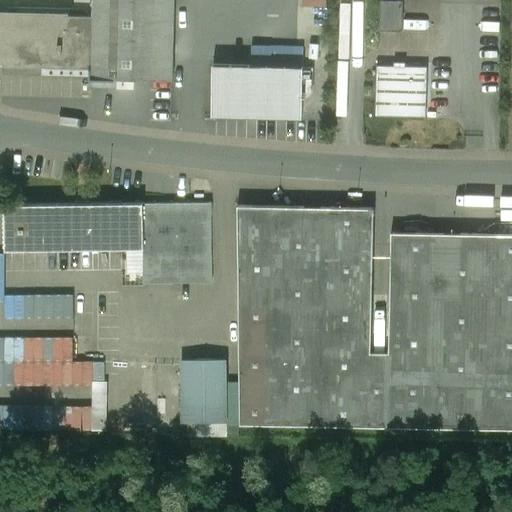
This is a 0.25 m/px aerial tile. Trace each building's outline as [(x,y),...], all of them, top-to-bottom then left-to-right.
[(174,0),(93,0),(93,17),(92,67),(92,79),(172,81),(174,0)] [(403,2),(381,1),(380,32),(403,32),(403,2)] [(93,17),(0,14),(0,52),(2,53),(2,65),(92,67),(93,17)] [(303,68),(213,65),(211,117),(301,120),(302,93),(303,69),(303,68)] [(427,68),(378,67),(376,116),(426,117),(427,68)] [(313,69),(303,69),(302,93),(312,94),(313,69)] [(4,95),(23,95),(23,74),(4,75),(4,95)] [(144,204),(6,206),(6,251),(144,249),(144,204)] [(212,204),(144,204),(144,249),(144,284),(213,283),(212,204)] [(374,208),(237,206),(240,384),(240,424),(511,429),(511,234),(391,233),(389,353),(371,353),(374,208)] [(226,360),(184,360),(184,423),(188,423),(227,422),(227,384),(226,360)] [(240,384),(227,384),(227,422),(227,423),(227,435),(228,436),(239,436),(239,425),(240,425),(240,424),(240,384)] [(227,422),(188,423),(188,435),(228,436),(227,435),(227,423),(227,422)]
